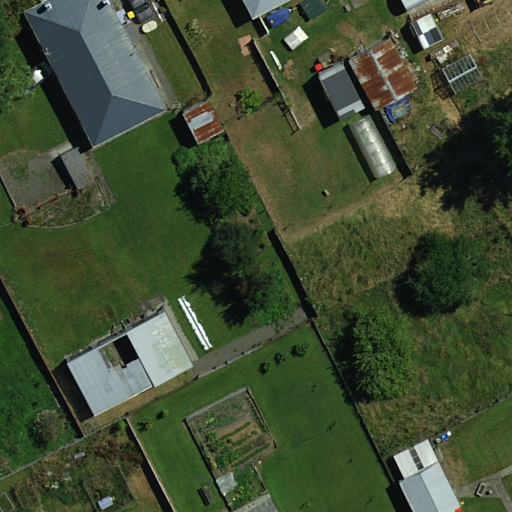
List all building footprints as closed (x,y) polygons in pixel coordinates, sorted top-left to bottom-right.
[(75,0),(2,0),(0,1),(0,27),(61,149),(133,113),(75,0)] [(246,0),(263,32),(323,0),(246,0)] [(347,54),(314,72),(344,127),(377,109),(347,54)] [(28,372),(56,425),(160,371),(132,317),(28,372)] [(473,511),(430,429),(392,448),(409,480),(394,488),(406,511),(473,511)] [(283,511),(271,487),(221,511),(283,511)]
